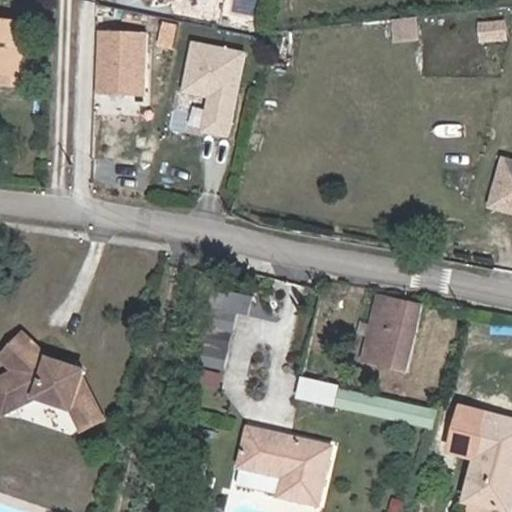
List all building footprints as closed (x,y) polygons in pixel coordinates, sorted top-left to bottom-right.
[(0,84),(16,86),(25,28),(0,24),(0,84)] [(147,98),(150,30),(101,28),(98,96),(147,98)] [(222,144),(240,60),(188,49),(178,98),(204,104),(197,138),(222,144)] [(254,75),(258,53),(246,50),(241,72),(254,75)] [(511,205),(511,155),(491,149),(476,194),(511,205)] [(242,309),(259,314),(263,296),(222,285),(200,364),(225,371),(242,309)] [(378,293),(360,357),(400,368),(419,304),(378,293)] [(0,352),(14,364),(21,372),(8,378),(18,397),(33,388),(64,398),(76,425),(96,415),(78,374),(81,362),(39,348),(17,329),(0,352)] [(315,335),(312,346),(327,350),(329,339),(315,335)] [(327,350),(312,346),(309,362),(338,370),(343,354),(327,350)] [(21,372),(14,364),(0,371),(0,405),(18,397),(8,378),(21,372)] [(333,403),(338,382),(305,373),(300,395),(333,403)] [(461,501),(461,503),(497,511),(505,511),(511,485),(511,423),(458,410),(447,452),(472,459),(461,501)] [(275,481),(271,501),(309,511),(310,504),(323,451),(242,432),(233,470),(275,481)] [(496,511),(497,511),(461,503),(458,511),(496,511)]
